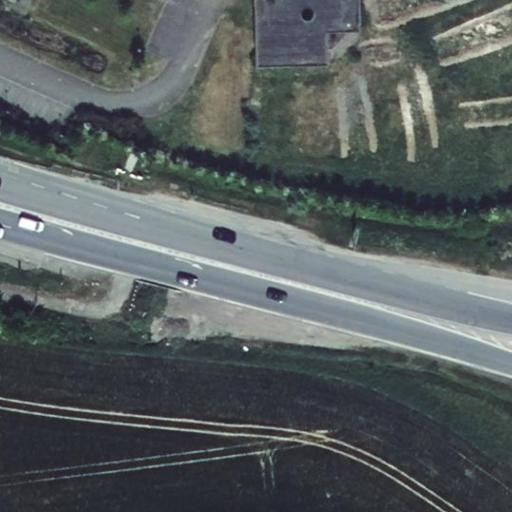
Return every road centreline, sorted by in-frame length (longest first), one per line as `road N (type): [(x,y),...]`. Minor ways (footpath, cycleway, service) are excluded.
road 1 (primary): [(0,225),(511,364)]
road 2 (primary): [(511,318),(0,187)]
road 3 (track): [(261,293),(203,336),(0,299)]
